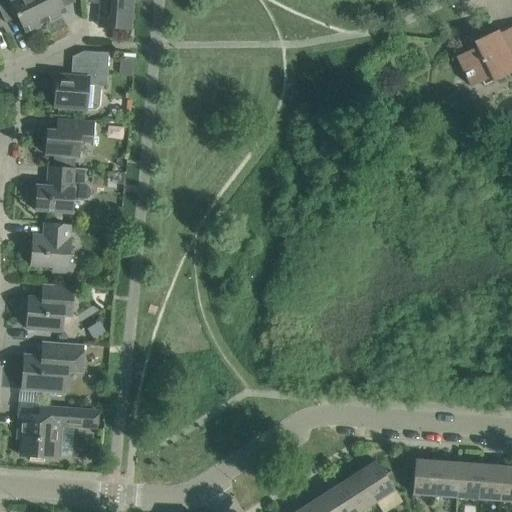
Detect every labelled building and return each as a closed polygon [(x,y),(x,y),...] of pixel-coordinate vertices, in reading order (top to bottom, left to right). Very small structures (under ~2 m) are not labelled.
[(0,0),(0,11),(1,13),(12,7),(25,33),(46,23),(34,0),(0,0)] [(34,0),(46,23),(66,13),(60,0),(34,0)] [(101,0),(100,27),(130,30),(132,0),(101,0)] [(511,27),(499,34),(497,31),(473,42),(476,47),(457,57),(471,87),(482,82),(484,86),(511,72),(511,27)] [(57,76),(54,108),(74,109),(87,110),(95,111),(100,107),(101,91),(98,87),(98,80),(107,81),(108,73),(109,53),(85,52),(84,52),(73,57),(71,77),(57,76)] [(133,77),(134,57),(124,57),(120,59),(119,74),(121,76),(133,77)] [(93,146),(95,122),(57,119),(56,131),(47,131),(45,155),(80,158),(81,145),(93,146)] [(36,186),(35,211),(73,214),(74,201),(81,201),(85,201),(90,197),(91,193),(90,189),(88,185),(85,184),(86,169),(75,169),(49,167),(47,187),(36,186)] [(44,224),(43,237),(33,236),(30,266),(53,267),(52,272),(68,273),(71,239),(70,239),(71,226),(44,224)] [(28,298),(26,329),(62,332),(63,316),(71,317),(74,287),(43,285),(42,299),(28,298)] [(42,342),(41,357),(24,356),(21,390),(65,393),(67,371),(81,373),(84,345),(42,342)] [(98,412),(77,411),(40,408),(39,417),(19,415),(18,429),(22,430),(20,456),(58,459),(60,426),(97,428),(98,412)] [(435,496),(437,462),(415,460),(412,495),(435,496)] [(98,462),(88,461),(87,472),(98,473),(98,462)] [(357,473),(376,502),(395,490),(376,461),(357,473)] [(456,498),(459,464),(437,462),(435,496),(456,498)] [(478,500),(480,465),(459,464),(456,498),(478,500)] [(499,501),(502,467),(480,465),(478,500),(499,501)] [(511,502),(511,467),(502,467),(499,501),(511,502)] [(356,511),(360,511),(376,502),(357,473),(339,485),(356,511)] [(330,511),(356,511),(339,485),(321,497),(330,511)] [(304,511),(330,511),(321,497),(302,508),(304,511)]
